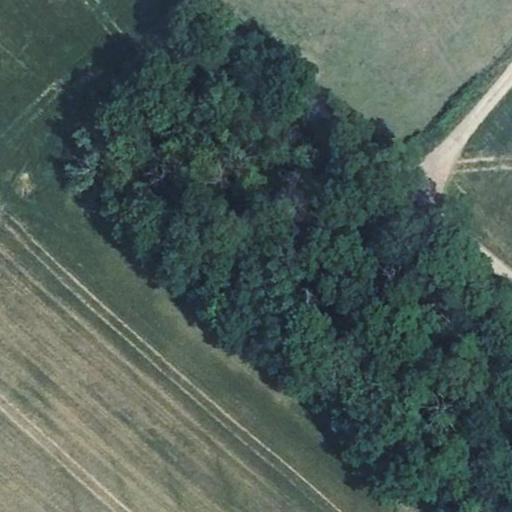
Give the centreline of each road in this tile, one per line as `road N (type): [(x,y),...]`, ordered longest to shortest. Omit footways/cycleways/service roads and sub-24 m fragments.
road 1 (unclassified): [(202,0),(411,210),(511,287)]
road 2 (track): [(411,210),(511,92)]
